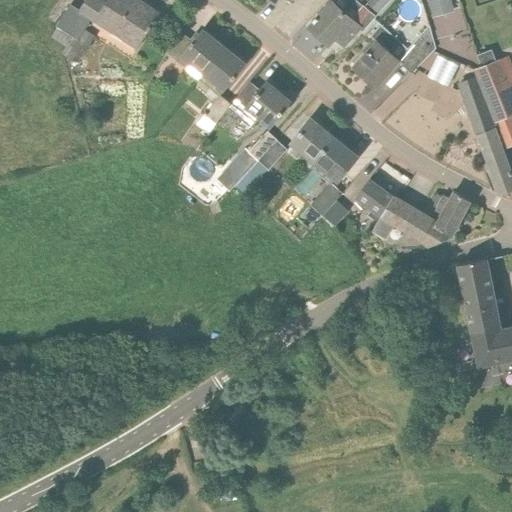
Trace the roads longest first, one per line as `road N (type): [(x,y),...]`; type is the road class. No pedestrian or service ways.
road 1 (unclassified): [(1,511),(124,447),(361,291),(511,239)]
road 2 (unclassified): [(511,212),(405,153),(219,0)]
